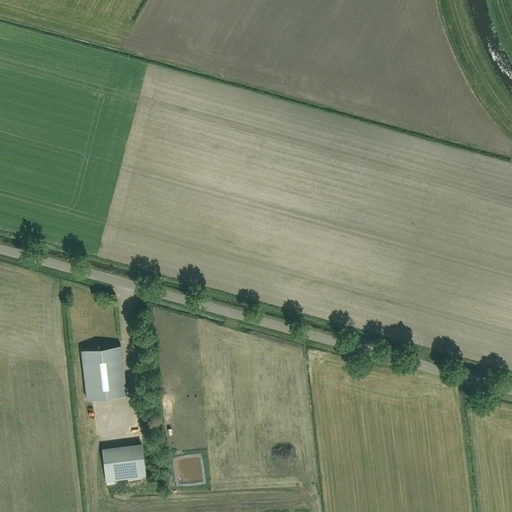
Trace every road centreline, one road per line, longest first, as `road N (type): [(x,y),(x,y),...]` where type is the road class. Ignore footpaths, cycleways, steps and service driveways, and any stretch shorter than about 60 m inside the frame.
road 1 (unclassified): [(511,391),(0,250)]
road 2 (track): [(453,0),(472,60),(511,116)]
